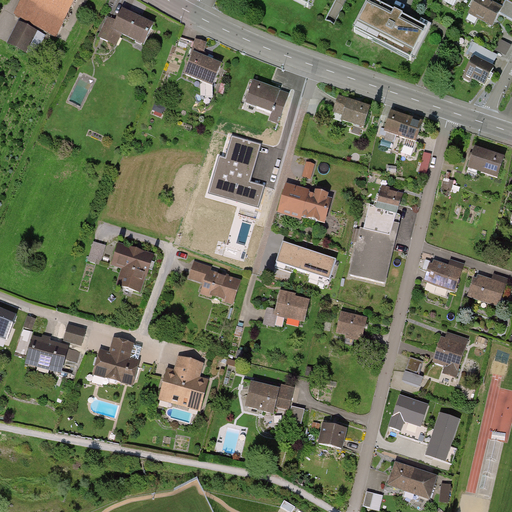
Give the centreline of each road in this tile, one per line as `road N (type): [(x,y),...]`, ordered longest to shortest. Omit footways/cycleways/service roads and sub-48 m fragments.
road 1 (residential): [(353,511),(450,111)]
road 2 (tertiary): [(194,15),(286,56),(450,111)]
road 3 (residential): [(0,296),(159,347)]
